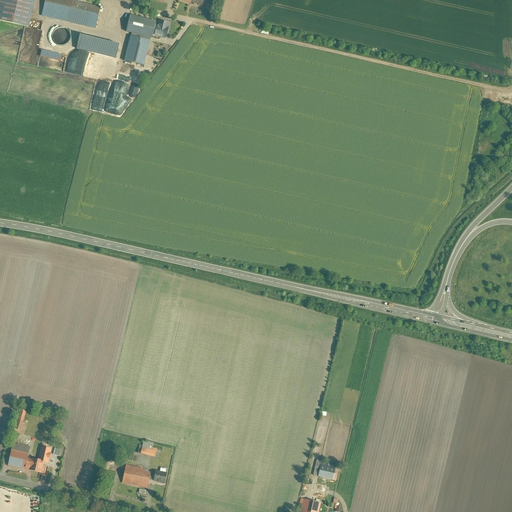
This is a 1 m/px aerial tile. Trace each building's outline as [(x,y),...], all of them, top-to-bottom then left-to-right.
[(0,0),(0,21),(29,28),(36,0),(0,0)] [(60,0),(45,0),(41,17),(95,30),(100,9),(60,0)] [(206,0),(192,0),(191,5),(203,9),(206,0)] [(169,24),(159,22),(158,26),(156,26),(157,23),(129,17),(125,34),(152,40),(153,37),(166,40),(169,29),(168,29),(169,24)] [(59,29),(56,30),(54,32),(52,35),(52,37),(52,40),(53,43),(55,45),(58,47),(61,47),(64,47),(66,45),(69,43),(70,40),(70,37),(69,34),(68,31),(65,30),(62,29),(59,29)] [(150,43),(130,38),(124,63),(144,68),(150,43)] [(79,39),(76,51),(116,61),(119,49),(79,39)] [(41,51),(40,58),(61,63),(62,56),(41,51)] [(26,411),(17,409),(11,429),(21,431),(26,411)] [(154,443),(144,441),(140,454),(155,458),(157,449),(153,448),(154,443)] [(30,447),(15,444),(12,448),(7,466),(25,471),(25,469),(28,458),(30,447)] [(59,458),(52,457),(51,464),(58,465),(59,458)] [(32,459),(28,458),(25,469),(30,470),(29,471),(45,474),(46,466),(43,466),(44,461),(32,459)] [(321,462),(318,477),(332,480),(335,465),(321,462)] [(143,469),(126,465),(122,484),(147,489),(151,473),(145,471),(145,470),(143,470),(143,469)] [(167,473),(155,471),(153,482),(164,485),(167,473)] [(335,511),(338,511),(341,511),(342,507),(337,506),(338,499),(334,498),(332,507),(336,508),(335,511)] [(317,511),(320,503),(303,499),(300,511),(317,511)]
